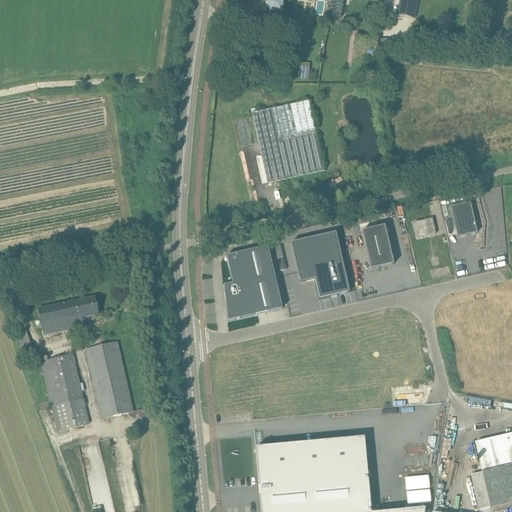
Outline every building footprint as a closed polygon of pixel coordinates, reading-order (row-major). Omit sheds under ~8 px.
[(268,0),(266,3),(269,12),(270,12),(270,19),(265,19),(266,32),(280,31),(280,24),(281,24),(283,0),(268,0)] [(332,0),(330,17),(340,19),(343,0),(332,0)] [(417,0),(400,0),(397,16),(414,19),(417,0)] [(378,38),(355,35),(353,54),(376,57),(377,48),(378,41),(378,38)] [(388,41),(378,41),(377,48),(408,51),(409,43),(398,42),(397,49),(387,48),(388,41)] [(310,64),(299,63),(299,72),(310,73),(310,64)] [(309,102),(252,114),(268,184),(324,172),(309,102)] [(470,204),(450,208),(457,239),(477,234),(470,204)] [(414,223),(418,239),(436,235),(432,219),(414,223)] [(384,227),(361,232),(370,271),(393,265),(384,227)] [(300,284),(315,281),(319,300),(349,293),(336,234),(291,244),(300,284)] [(267,247),(226,257),(232,284),(223,287),(227,323),(282,310),(267,247)] [(37,310),(43,336),(84,328),(82,319),(98,316),(94,298),(37,310)] [(133,413),(119,353),(117,343),(85,351),(88,360),(101,420),(133,413)] [(89,425),(75,365),(72,355),(42,363),(58,432),(89,425)] [(369,356),(235,368),(242,450),(255,449),(261,511),(424,511),(424,510),(399,511),(370,511),(364,439),(377,438),(369,356)] [(462,423),(463,397),(451,396),(450,423),(462,423)] [(511,434),(476,443),(484,473),(472,476),(480,511),(511,503),(511,434)] [(405,505),(428,504),(427,475),(403,476),(405,505)]
